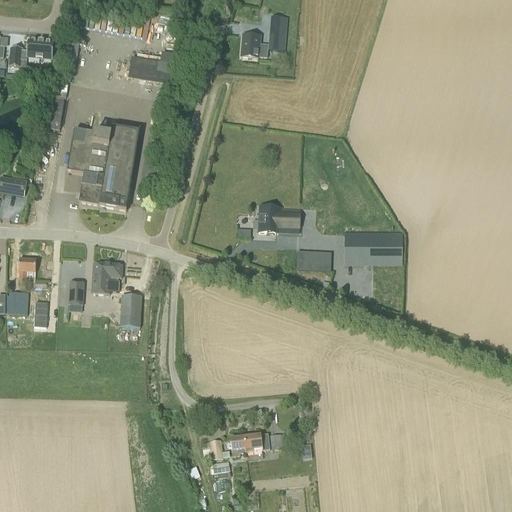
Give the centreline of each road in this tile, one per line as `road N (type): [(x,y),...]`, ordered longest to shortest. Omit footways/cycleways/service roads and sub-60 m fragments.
road 1 (unclassified): [(511,370),(159,254)]
road 2 (unknown): [(56,237),(55,174),(72,102),(107,91),(146,104),(153,118),(138,248)]
road 3 (residential): [(159,254),(228,0)]
road 4 (unknown): [(178,260),(170,309),(172,371),(181,393),(203,401),(304,395)]
road 5 (residential): [(159,254),(0,233)]
